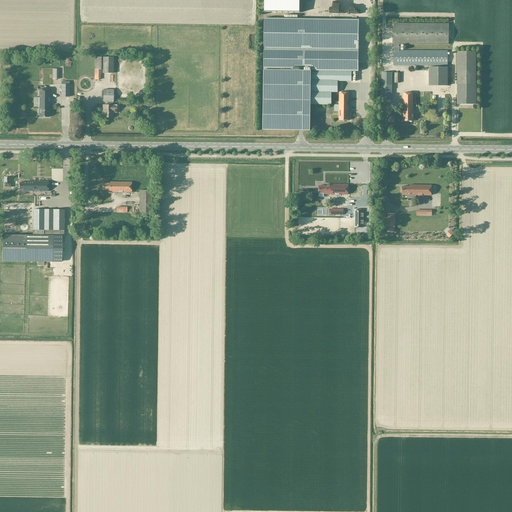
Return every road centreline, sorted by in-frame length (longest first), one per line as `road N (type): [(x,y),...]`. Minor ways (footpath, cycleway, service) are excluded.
road 1 (secondary): [(0,144),(511,150)]
road 2 (track): [(286,147),(287,245),(369,245),(368,257)]
